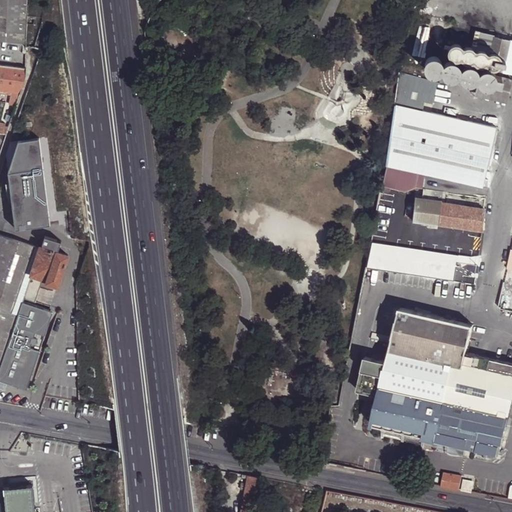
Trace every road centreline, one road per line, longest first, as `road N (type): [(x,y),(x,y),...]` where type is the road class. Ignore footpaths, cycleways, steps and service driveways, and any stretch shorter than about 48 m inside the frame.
road 1 (motorway): [(176,511),(115,0)]
road 2 (motorway): [(83,0),(143,511)]
road 3 (residential): [(500,511),(0,416)]
